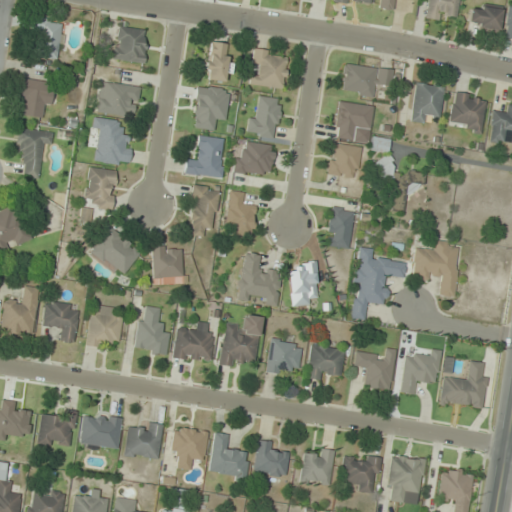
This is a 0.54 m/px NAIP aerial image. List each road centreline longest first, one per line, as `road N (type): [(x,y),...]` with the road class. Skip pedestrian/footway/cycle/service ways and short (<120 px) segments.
road 1 (residential): [(0,366),(507,447)]
road 2 (residential): [(126,0),(511,69)]
road 3 (residential): [(148,203),(182,0)]
road 4 (residential): [(289,227),(320,32)]
